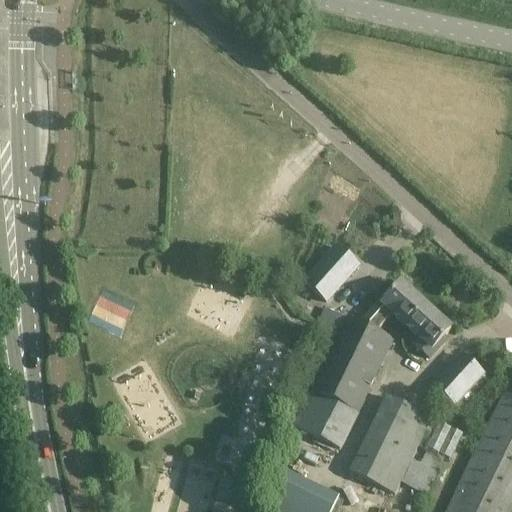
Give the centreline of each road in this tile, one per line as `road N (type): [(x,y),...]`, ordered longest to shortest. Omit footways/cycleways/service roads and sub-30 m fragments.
road 1 (residential): [(511,299),(187,0)]
road 2 (secondary): [(53,511),(11,243)]
road 3 (secondary): [(11,243),(20,211),(15,12)]
road 4 (unclassified): [(321,0),(511,42)]
